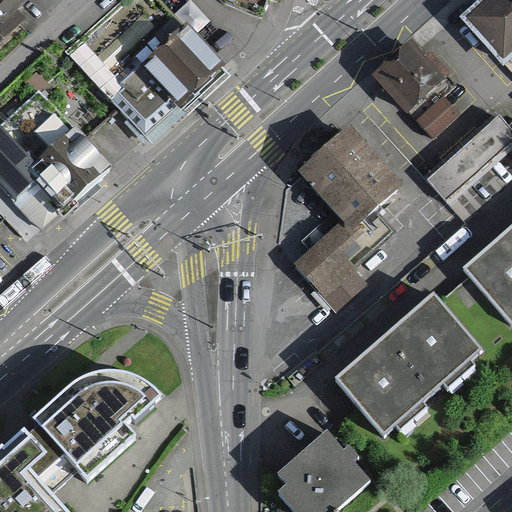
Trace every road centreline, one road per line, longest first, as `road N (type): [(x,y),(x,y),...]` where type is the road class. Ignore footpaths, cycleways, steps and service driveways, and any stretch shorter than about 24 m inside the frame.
road 1 (primary): [(198,201),(426,0)]
road 2 (primary): [(166,173),(0,330)]
road 3 (primary): [(289,65),(166,173)]
road 4 (secondary): [(231,511),(218,353)]
road 5 (primary): [(84,307),(198,201)]
road 6 (secondary): [(218,353),(214,274),(198,201)]
road 7 (secondary): [(84,307),(144,303),(218,353)]
